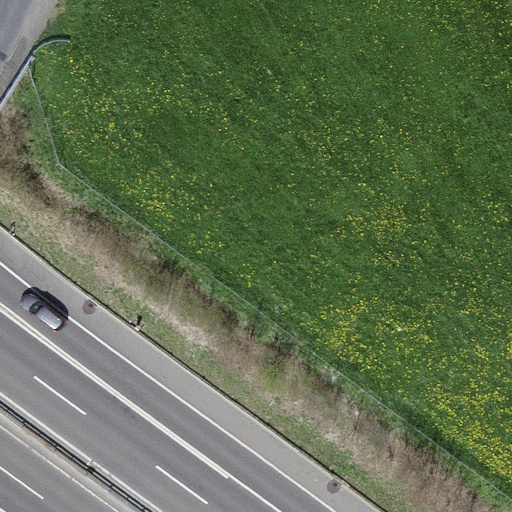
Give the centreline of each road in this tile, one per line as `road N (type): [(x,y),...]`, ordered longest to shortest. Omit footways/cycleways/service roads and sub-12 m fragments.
road 1 (motorway): [(233,511),(0,291)]
road 2 (motorway): [(219,511),(0,349)]
